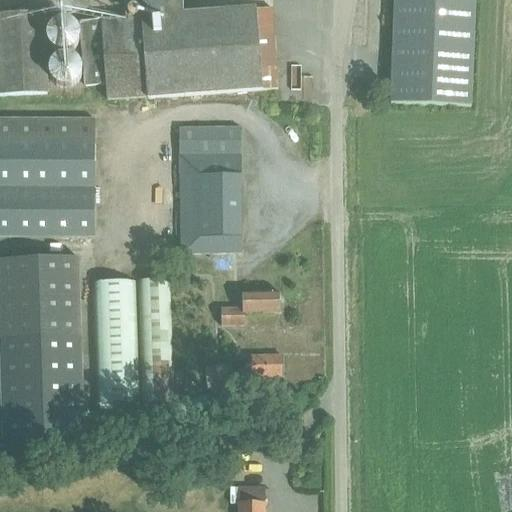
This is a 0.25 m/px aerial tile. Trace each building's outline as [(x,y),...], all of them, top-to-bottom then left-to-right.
[(469,106),(472,0),(392,0),(389,103),(469,106)] [(141,21),(81,25),(86,89),(107,87),(108,103),(147,100),(277,91),(271,10),(184,16),(183,2),(140,5),(141,21)] [(0,17),(0,97),(46,96),(43,16),(0,17)] [(288,72),(311,72),(311,48),(289,48),(288,72)] [(287,77),(286,103),(325,104),(326,79),(287,77)] [(95,122),(0,121),(0,241),(94,241),(95,143),(95,122)] [(240,130),(179,130),(180,256),(241,255),(240,130)] [(78,261),(0,264),(0,324),(6,444),(86,440),(78,261)] [(169,282),(137,284),(147,407),(178,404),(169,282)] [(135,284),(91,288),(101,409),(144,406),(135,284)] [(279,316),(279,294),(242,295),(243,310),(220,311),(221,328),(244,328),(244,317),(279,316)] [(283,378),(282,358),(250,358),(250,363),(245,363),(245,369),(239,369),(239,379),(283,378)] [(264,511),(265,490),(231,490),(230,505),(238,505),(238,511),(264,511)]
